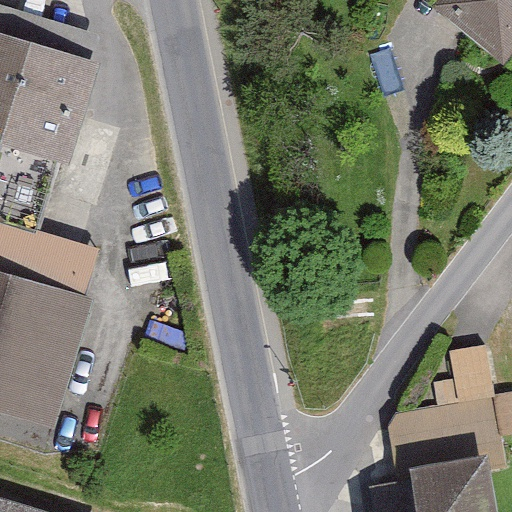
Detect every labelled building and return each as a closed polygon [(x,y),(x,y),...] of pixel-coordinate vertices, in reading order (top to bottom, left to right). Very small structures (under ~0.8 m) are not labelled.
[(511,14),(511,0),(414,0),(413,3),(476,57),(511,14)] [(99,56),(0,30),(0,139),(73,158),(99,56)] [(97,292),(0,264),(0,418),(50,435),(97,292)] [(354,504),(355,511),(488,511),(482,467),(511,462),(501,391),(383,408),(396,498),(354,504)] [(68,511),(0,493),(0,511),(68,511)]
